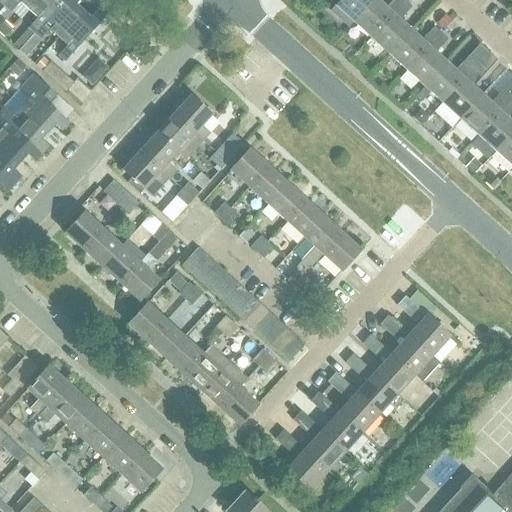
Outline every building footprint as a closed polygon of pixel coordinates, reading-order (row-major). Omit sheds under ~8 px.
[(19,3),(28,11),(37,0),(10,0),(4,7),(10,13),(19,3)] [(28,28),(12,45),(18,51),(34,34),(64,0),(37,0),(28,11),(36,19),(28,28)] [(49,30),(58,38),(82,11),(75,4),(79,0),(64,0),(34,34),(40,40),(49,30)] [(348,27),(353,23),(373,0),(328,0),(334,5),(329,10),(348,27)] [(373,0),(353,23),(371,39),(405,1),(404,0),(390,0),(385,6),(378,0),(373,0)] [(371,39),(388,55),(411,30),(399,19),(411,6),(405,1),(371,39)] [(82,11),(58,38),(66,46),(57,56),(64,62),(105,17),(97,10),(90,18),(82,11)] [(388,55),(406,71),(440,33),(433,26),(421,39),(411,30),(388,55)] [(406,71),(423,87),(446,62),(435,52),(447,39),(440,33),(406,71)] [(423,87),(442,104),(489,52),(480,44),(461,63),(463,65),(457,72),(446,62),(423,87)] [(442,104),(459,119),(481,94),(470,84),(477,77),(479,79),(497,60),(489,52),(442,104)] [(14,89),(32,66),(21,57),(3,79),(14,89)] [(42,72),(66,94),(74,84),(50,63),(42,72)] [(28,100),(21,108),(48,133),(55,126),(63,133),(70,125),(48,105),(56,96),(34,76),(19,92),(28,100)] [(464,114),(459,119),(477,135),(497,113),(511,96),(511,78),(497,95),(499,97),(492,104),(481,94),(464,113),(464,114)] [(511,96),(497,113),(477,135),(495,152),(511,132),(511,122),(506,117),(511,110),(511,96)] [(190,97),(173,115),(203,142),(211,134),(203,127),(212,117),(190,97)] [(4,108),(0,112),(0,118),(41,155),(49,147),(41,140),(48,133),(21,108),(13,116),(4,108)] [(173,115),(156,134),(179,154),(186,161),(203,142),(173,115)] [(0,129),(0,144),(21,163),(28,155),(35,162),(41,155),(0,118),(0,129)] [(511,132),(495,152),(511,167),(511,132)] [(156,134),(140,152),(170,179),(179,170),(171,163),(179,154),(156,134)] [(216,154),(227,164),(243,146),(232,136),(216,154)] [(0,171),(15,185),(22,177),(14,170),(21,163),(0,144),(0,171)] [(230,172),(249,188),(268,167),(249,151),(230,172)] [(170,179),(140,152),(122,172),(152,199),(170,179)] [(227,164),(216,154),(211,160),(221,170),(227,164)] [(249,188),(267,205),(286,184),(268,167),(249,188)] [(0,185),(7,193),(15,185),(0,171),(0,185)] [(131,199),(112,182),(103,192),(122,209),(131,199)] [(187,184),(182,190),(193,200),(198,194),(187,184)] [(267,205),(285,221),(304,200),(286,184),(267,205)] [(193,200),(182,190),(175,197),(186,207),(193,200)] [(122,209),(128,214),(137,204),(131,199),(122,209)] [(285,221),(303,238),(323,217),(304,200),(285,221)] [(214,214),(220,219),(230,209),(224,203),(214,214)] [(230,209),(220,219),(227,226),(237,215),(230,209)] [(65,233),(84,251),(103,230),(84,213),(65,233)] [(287,280),(294,286),(303,276),(323,255),(342,234),(323,217),(303,238),(314,247),(294,268),(296,270),(287,280)] [(159,241),(169,231),(162,225),(153,235),(159,241)] [(84,251),(102,268),(121,247),(103,230),(84,251)] [(169,231),(159,241),(160,242),(139,264),(121,285),(138,301),(158,280),(147,271),(177,238),(169,231)] [(342,234),(323,255),(341,271),(360,251),(342,234)] [(250,248),(257,253),(266,243),(260,237),(250,248)] [(266,243),(257,253),(264,259),(273,249),(266,243)] [(102,268),(121,285),(139,264),(121,247),(102,268)] [(181,266),(190,274),(206,256),(197,248),(181,266)] [(190,274),(200,283),(215,264),(206,256),(190,274)] [(200,283),(208,290),(224,272),(215,264),(200,283)] [(208,290),(217,298),(233,280),(224,272),(208,290)] [(178,294),(185,300),(195,288),(188,282),(188,283),(177,273),(171,280),(182,289),(178,294)] [(303,276),(294,286),(300,292),(310,282),(303,276)] [(217,298),(226,307),(242,289),(233,280),(217,298)] [(195,288),(185,300),(191,305),(201,294),(195,288)] [(226,307),(234,314),(250,296),(242,289),(226,307)] [(234,314),(243,322),(259,304),(250,296),(234,314)] [(421,322),(409,336),(432,357),(448,338),(404,298),(397,307),(414,322),(416,319),(421,322)] [(127,325),(146,342),(165,321),(146,304),(136,315),(127,325)] [(243,322),(252,330),(268,312),(259,304),(243,322)] [(252,330),(261,338),(277,321),(268,312),(252,330)] [(222,333),(232,321),(225,315),(215,326),(222,333)] [(403,341),(391,354),(414,376),(421,382),(439,363),(432,357),(409,336),(387,316),(379,325),(396,341),(400,338),(403,341)] [(146,342),(164,359),(184,338),(165,321),(146,342)] [(232,321),(222,333),(228,338),(238,327),(232,321)] [(261,338),(270,346),(286,328),(277,321),(261,338)] [(270,346),(279,354),(295,337),(286,328),(270,346)] [(385,360),(373,373),(397,394),(414,376),(391,354),(370,335),(362,344),(379,360),(382,357),(385,360)] [(295,337),(279,354),(288,362),(304,345),(295,337)] [(164,359),(183,375),(202,354),(184,338),(164,359)] [(183,375),(201,392),(228,363),(209,347),(202,355),(202,354),(183,375)] [(252,360),(258,366),(269,355),(262,349),(252,360)] [(368,379),(356,392),(380,413),(389,403),(396,409),(403,400),(397,394),(373,373),(353,354),(345,364),(361,379),(365,375),(368,379)] [(269,355),(258,366),(264,371),(274,360),(269,355)] [(7,375),(12,379),(2,390),(9,396),(36,367),(24,356),(7,375)] [(201,392),(220,409),(239,388),(246,380),(228,363),(201,392)] [(27,409),(36,417),(66,384),(47,367),(45,370),(27,389),(37,398),(27,409)] [(351,398),(338,412),(361,433),(380,413),(356,392),(336,373),(327,382),(344,398),(347,395),(351,398)] [(54,414),(65,424),(85,401),(66,384),(36,417),(44,424),(54,414)] [(239,388),(220,409),(238,426),(258,405),(239,388)] [(332,418),(321,430),(344,452),(361,433),(338,412),(318,393),(309,401),(326,417),(329,414),(332,418)] [(65,424),(84,441),(104,418),(85,401),(65,424)] [(315,436),(303,449),(327,471),(344,452),(321,430),(300,411),(292,420),(309,436),(312,433),(315,436)] [(84,441),(102,458),(123,435),(104,418),(84,441)] [(19,436),(26,429),(15,419),(9,426),(19,436)] [(26,429),(19,436),(30,446),(38,453),(45,446),(37,439),(26,429)] [(327,471),(303,449),(284,432),(276,440),(291,454),(294,451),(298,455),(284,469),(308,491),(327,471)] [(102,458),(121,474),(141,452),(123,435),(102,458)] [(0,444),(19,462),(26,454),(6,437),(0,444)] [(141,452),(121,474),(141,492),(161,470),(141,452)] [(26,454),(19,462),(38,479),(44,471),(26,454)] [(56,471),(63,463),(52,454),(45,462),(56,471)] [(82,480),(63,463),(56,471),(75,488),(82,480)] [(83,494),(94,505),(100,498),(89,487),(83,494)] [(0,511),(8,511),(9,511),(0,502),(0,500),(5,494),(0,489),(0,511)] [(224,511),(267,511),(244,491),(224,511)] [(100,498),(94,505),(101,511),(106,511),(111,508),(100,498)] [(20,511),(36,511),(41,506),(33,499),(20,511)]
